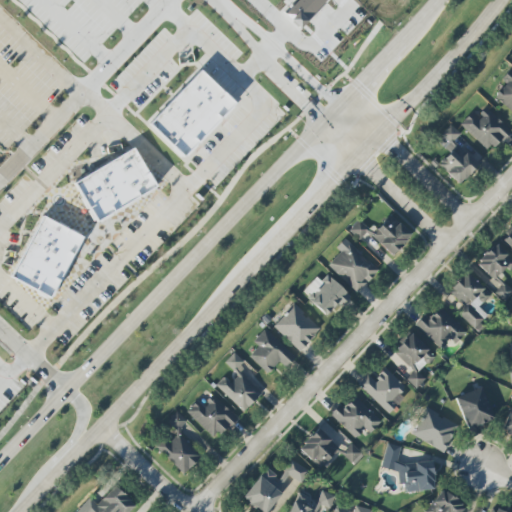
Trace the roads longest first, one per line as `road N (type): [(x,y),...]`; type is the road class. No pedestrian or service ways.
road 1 (secondary): [(25,511),(505,0)]
road 2 (secondary): [(441,0),(0,464)]
road 3 (residential): [(0,180),(81,95),(93,96),(188,189),(0,387)]
road 4 (residential): [(511,174),(196,511)]
road 5 (residential): [(81,95),(174,0),(215,4),(324,123)]
road 6 (residential): [(188,189),(264,108),(240,74),(272,44)]
road 7 (residential): [(473,214),(383,133),(340,106)]
road 8 (residential): [(324,123),(449,236)]
road 9 (residential): [(215,4),(340,106)]
road 10 (secondary): [(24,511),(81,426),(83,407),(72,389)]
road 11 (residential): [(196,511),(103,432)]
